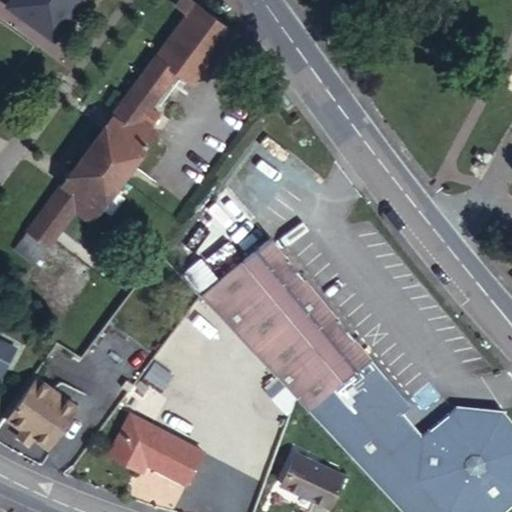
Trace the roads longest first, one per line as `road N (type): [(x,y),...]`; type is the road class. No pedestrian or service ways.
road 1 (tertiary): [(260,0),(438,244),(511,329)]
road 2 (unknown): [(35,491),(162,319)]
